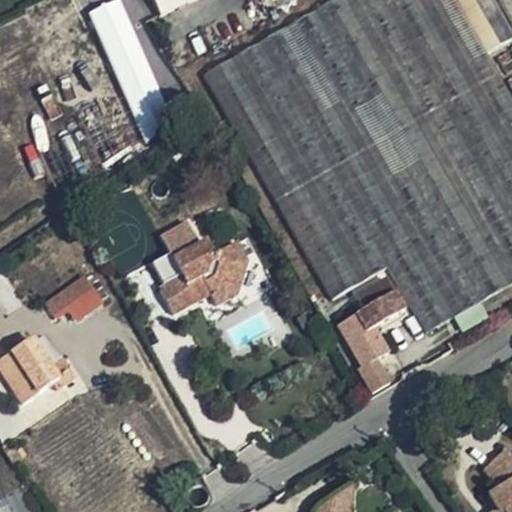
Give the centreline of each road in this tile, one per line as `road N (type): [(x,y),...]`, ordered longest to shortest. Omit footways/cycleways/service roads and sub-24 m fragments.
road 1 (residential): [(378,415),(216,511)]
road 2 (residential): [(511,341),(378,415)]
